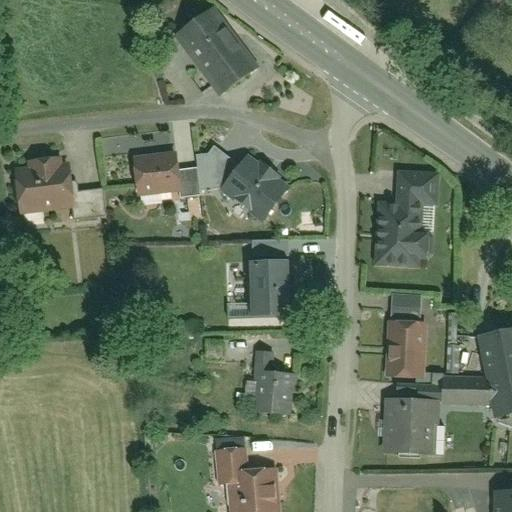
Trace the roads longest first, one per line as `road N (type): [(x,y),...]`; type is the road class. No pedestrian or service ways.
road 1 (residential): [(338,145),(351,330),(333,511)]
road 2 (residential): [(338,145),(228,117),(178,114),(0,134)]
road 3 (tertiary): [(511,187),(365,86)]
road 4 (tertiary): [(365,86),(255,0)]
